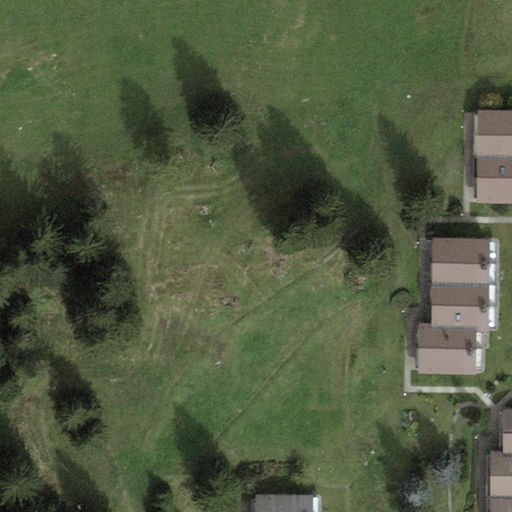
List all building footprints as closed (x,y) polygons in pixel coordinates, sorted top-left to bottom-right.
[(511,117),(470,118),(469,160),(511,160),(511,117)] [(511,160),(469,160),(469,202),(511,202),(511,160)] [(423,242),(423,285),(476,285),(477,243),(423,242)] [(423,285),(423,326),(463,326),(476,327),(476,285),(423,285)] [(463,326),(423,326),(409,326),(409,365),(463,366),(463,326)] [(501,462),(511,462),(511,421),(501,422),(501,462)] [(488,462),(487,505),(511,504),(511,462),(501,462),(488,462)] [(250,511),(303,511),(304,503),(250,503),(250,511)]
